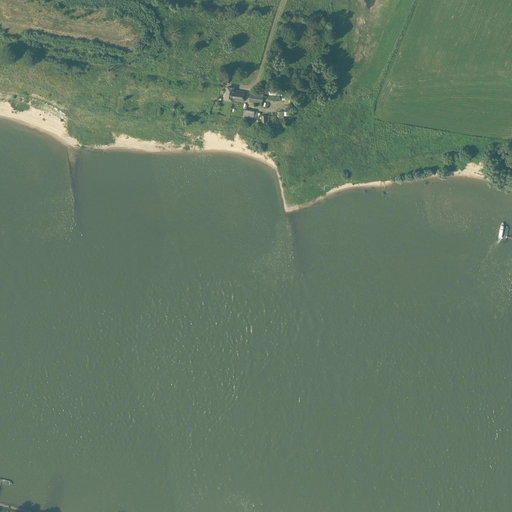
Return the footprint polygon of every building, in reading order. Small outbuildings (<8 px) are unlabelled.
[(220,82),(228,83),(230,74),(221,73),(220,82)] [(232,100),(240,101),(243,102),(245,91),(234,89),(234,87),(227,86),(225,100),(232,101),(232,100)] [(263,95),(250,93),(249,101),(257,103),(256,105),(261,106),(263,95)] [(283,116),(289,115),(289,108),(285,108),(285,111),(279,112),(279,123),(284,123),(283,116)] [(244,109),(242,119),(253,121),(253,118),(256,118),(257,111),(255,111),(255,110),(244,109)]
